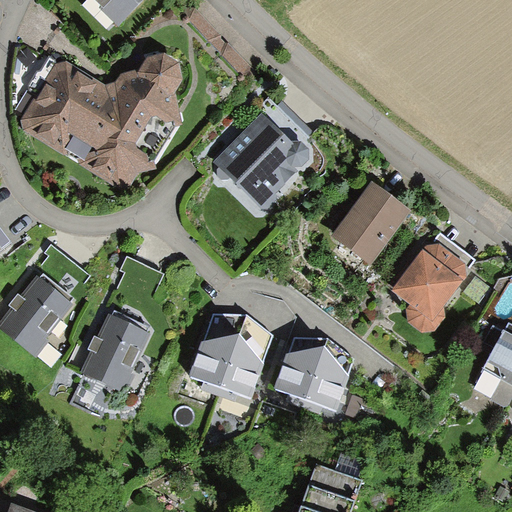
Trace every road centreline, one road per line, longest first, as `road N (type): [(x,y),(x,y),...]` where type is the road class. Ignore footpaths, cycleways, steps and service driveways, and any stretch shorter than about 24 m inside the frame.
road 1 (residential): [(240,0),(511,228)]
road 2 (residential): [(0,122),(20,189),(67,223),(109,222),(145,207),(192,158)]
